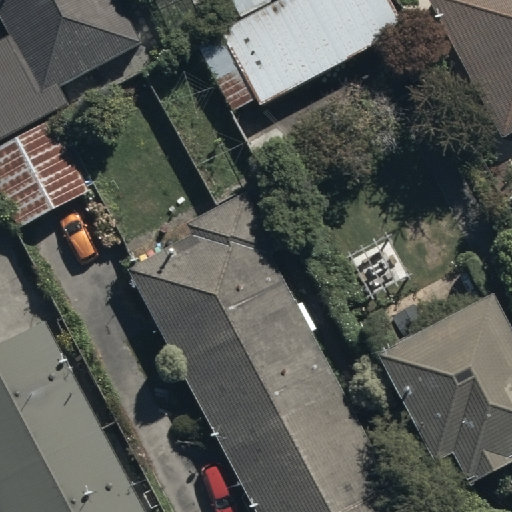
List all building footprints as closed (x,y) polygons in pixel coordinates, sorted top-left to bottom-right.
[(136,36),(117,0),(0,0),(0,9),(9,28),(0,33),(0,187),(17,223),(87,187),(46,106),(67,96),(57,76),(136,36)] [(259,95),(261,98),(405,23),(393,0),(274,0),(198,39),(234,108),(259,95)] [(511,0),(433,0),(501,131),(511,125),(511,0)] [(185,236),(129,265),(259,511),(409,511),(271,249),(286,241),(256,184),(179,225),(185,236)] [(511,313),(497,281),(430,313),(425,303),(396,316),(403,330),(383,340),(435,449),(455,440),(469,470),(502,455),(511,475),(511,313)] [(147,511),(45,317),(0,340),(0,503),(4,511),(147,511)]
